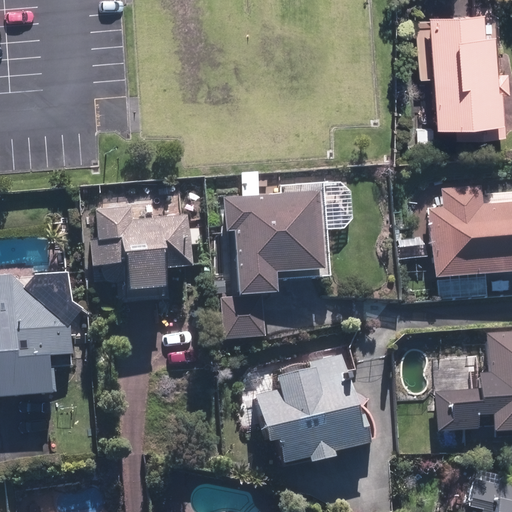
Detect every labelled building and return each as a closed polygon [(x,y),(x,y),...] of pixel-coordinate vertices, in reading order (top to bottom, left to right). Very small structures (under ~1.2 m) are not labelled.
[(491,16),(421,18),(425,132),(496,130),(491,16)] [(217,300),(219,344),(271,341),(269,285),(325,282),(320,186),(275,189),(276,201),(216,204),(218,239),(224,239),(227,300),(217,300)] [(421,212),(426,284),(511,278),(511,193),(478,196),(478,190),(436,193),(438,211),(421,212)] [(126,212),(82,215),(86,273),(113,271),(115,307),(164,303),(162,275),(185,273),(182,222),(149,224),(148,202),(125,204),(126,212)] [(8,276),(0,276),(0,404),(47,402),(45,362),(68,360),(66,329),(8,276)] [(432,440),(511,436),(511,336),(479,337),(480,379),(468,379),(469,394),(430,395),(432,440)] [(362,450),(339,359),(302,368),(304,375),(266,384),(269,395),(243,402),(256,453),(267,450),(273,471),(299,465),(301,472),(327,465),(326,459),(362,450)] [(511,511),(511,479),(473,469),(462,509),(471,511),(511,511)]
